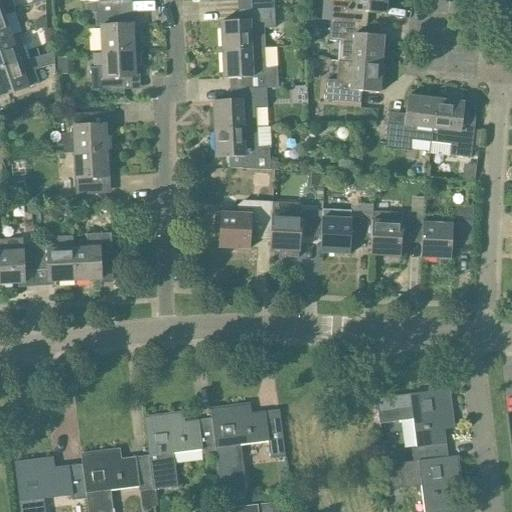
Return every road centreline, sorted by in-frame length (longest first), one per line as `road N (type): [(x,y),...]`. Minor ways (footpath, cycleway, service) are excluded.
road 1 (residential): [(167,329),(161,99),(176,84),(175,0)]
road 2 (residential): [(167,329),(473,337)]
road 3 (residential): [(482,338),(499,92)]
road 4 (residential): [(492,511),(473,337)]
road 5 (residential): [(0,350),(167,329)]
